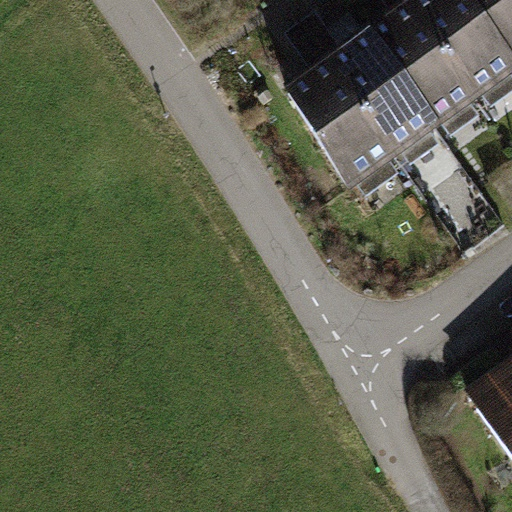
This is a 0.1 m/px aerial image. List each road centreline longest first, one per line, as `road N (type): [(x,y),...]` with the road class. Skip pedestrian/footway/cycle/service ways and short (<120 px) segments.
road 1 (residential): [(127,0),(228,137),(371,364)]
road 2 (residential): [(511,262),(371,364)]
road 3 (unclassified): [(446,511),(371,364)]
